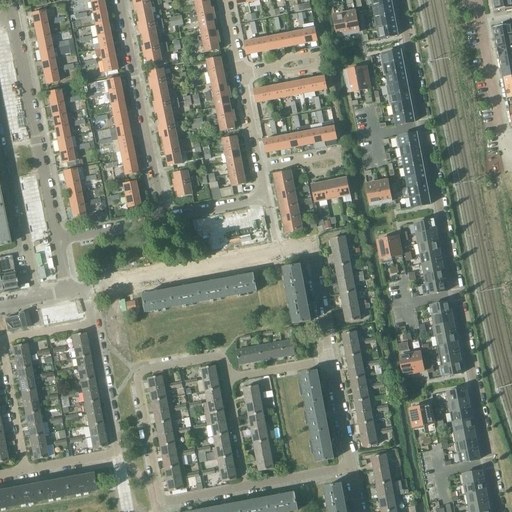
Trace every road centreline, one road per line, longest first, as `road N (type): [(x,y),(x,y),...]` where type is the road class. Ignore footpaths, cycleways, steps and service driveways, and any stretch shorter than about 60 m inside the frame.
road 1 (residential): [(400,0),(500,511)]
road 2 (residential): [(229,380),(224,356),(135,371),(157,506),(249,489)]
road 3 (residential): [(67,293),(14,19)]
road 4 (residential): [(24,471),(118,455),(94,321)]
road 5 (residential): [(163,219),(118,0)]
road 6 (residential): [(88,289),(276,253)]
road 7 (residential): [(30,299),(0,148)]
road 8 (residential): [(332,362),(310,249),(276,253)]
road 9 (residential): [(24,471),(0,345)]
